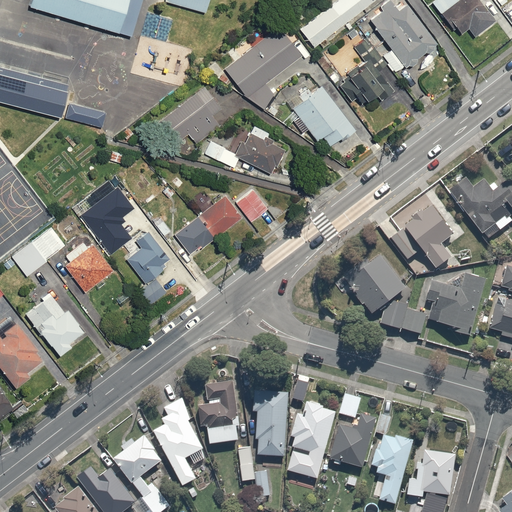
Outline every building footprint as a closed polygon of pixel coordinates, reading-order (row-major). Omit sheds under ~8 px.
[(30,0),(29,6),(130,35),(140,0),(30,0)] [(164,0),(164,1),(205,13),(208,0),(164,0)] [(370,0),(331,0),(297,27),(312,46),(370,0)] [(386,47),(381,50),(388,60),(396,71),(436,42),(406,0),(387,0),(364,17),(386,47)] [(429,0),(457,34),(464,28),(472,38),(494,19),(478,0),(429,0)] [(277,89),(309,65),(279,23),(220,66),(241,95),(269,113),(286,101),(277,89)] [(361,61),(338,77),(356,103),(373,91),(377,97),(392,86),(379,67),(388,60),(381,50),(369,33),(350,46),(361,61)] [(0,100),(60,116),(68,84),(0,66),(0,100)] [(219,107),(201,82),(146,123),(165,149),(188,133),(193,140),(218,121),(211,112),(219,107)] [(320,83),(289,106),(294,112),(289,116),(303,135),(308,130),(321,147),(351,125),(320,83)] [(105,112),(68,103),(64,118),(101,127),(105,112)] [(265,130),(249,122),(234,151),(233,155),(237,157),(270,172),(282,147),(262,137),(265,130)] [(233,155),(234,151),(209,139),(203,152),(232,166),(237,157),(233,155)] [(125,150),(111,146),(107,159),(121,164),(125,150)] [(463,175),(444,191),(483,239),(511,215),(511,214),(508,210),(511,206),(511,173),(498,184),(494,179),(486,185),(481,178),(472,186),(463,175)] [(118,176),(103,187),(116,205),(131,193),(118,176)] [(239,215),(222,192),(171,231),(188,254),(239,215)] [(389,218),(381,224),(404,257),(417,247),(431,266),(450,253),(442,241),(456,231),(435,201),(397,228),(389,218)] [(139,245),(124,258),(144,283),(171,261),(146,229),(134,239),(139,245)] [(41,242),(36,235),(9,254),(24,275),(64,245),(54,232),(41,242)] [(66,259),(61,263),(83,291),(113,267),(88,235),(63,255),(66,259)] [(374,246),(341,272),(370,310),(383,300),(403,284),(374,246)] [(511,266),(506,265),(499,292),(511,295),(511,266)] [(422,298),(426,299),(430,300),(426,316),(447,322),(446,327),(471,334),(487,276),(465,270),(460,287),(428,278),(422,298)] [(48,292),(23,313),(57,353),(82,332),(48,292)] [(511,295),(499,292),(488,331),(511,337),(511,340),(511,344),(511,295)] [(423,312),(383,300),(377,320),(417,331),(423,312)] [(0,368),(16,390),(32,378),(28,374),(43,362),(37,354),(39,351),(18,323),(16,324),(10,317),(0,325),(0,368)] [(309,378),(297,374),(291,396),(303,399),(309,378)] [(239,438),(233,376),(203,379),(205,400),(197,400),(199,425),(206,424),(208,441),(239,438)] [(0,412),(13,402),(0,386),(0,412)] [(253,452),(284,453),(285,439),(286,388),(250,387),(249,423),(253,423),(253,444),(253,452)] [(357,413),(362,394),(343,389),(338,406),(336,412),(355,418),(357,413)] [(161,422),(150,427),(181,482),(193,475),(187,465),(207,454),(182,396),(161,405),(165,414),(159,416),(161,422)] [(336,412),(338,406),(306,397),(302,413),(293,410),(285,439),(293,442),(284,470),(316,479),(336,412)] [(375,430),(380,432),(378,439),(370,466),(385,470),(377,497),(392,502),(396,488),(405,458),(410,441),(385,433),(391,414),(381,411),(375,430)] [(360,466),(374,418),(357,413),(355,418),(353,425),(338,420),(327,456),(360,466)] [(141,430),(109,455),(150,507),(153,511),(164,504),(139,472),(160,456),(141,430)] [(405,458),(396,488),(446,504),(459,463),(443,458),(446,448),(425,441),(419,462),(405,458)] [(253,452),(253,444),(238,444),(237,479),(252,479),(253,452)] [(87,466),(74,476),(78,482),(101,511),(121,511),(137,500),(110,465),(95,476),(87,466)] [(269,465),(255,465),(255,493),(269,493),(269,465)] [(306,483),(286,477),(279,502),(299,508),(306,483)] [(101,511),(78,482),(50,503),(57,511),(101,511)] [(200,494),(193,484),(183,490),(190,500),(200,494)] [(511,511),(511,486),(499,495),(505,503),(497,509),(499,511),(511,511)]
